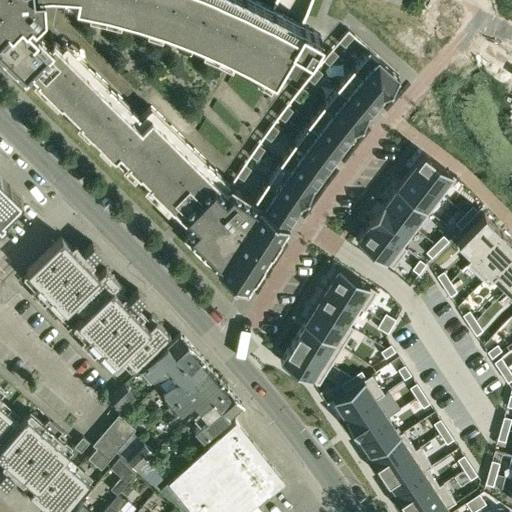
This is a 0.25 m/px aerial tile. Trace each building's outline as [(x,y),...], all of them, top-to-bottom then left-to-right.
[(245,58),(272,73),(273,74),(287,50),(305,60),(320,34),(300,22),(285,13),(273,7),(259,0),(0,0),(0,50),(17,67),(45,38),(28,21),(42,6),(42,0),(78,0),(104,5),(133,13),(162,22),(176,28),(190,33),(218,45),(245,58)] [(344,45),(354,34),(347,28),(338,39),(344,45)] [(112,154),(114,155),(117,151),(182,215),(183,216),(189,223),(224,187),(218,181),(151,115),(140,125),(61,47),(52,39),(50,42),(45,38),(17,67),(21,71),(23,73),(27,70),(79,121),(91,132),(101,142),(112,154)] [(230,181),(224,187),(189,223),(182,230),(216,264),(215,265),(245,284),(287,219),(298,201),(313,180),(324,164),(325,164),(340,143),(352,127),(368,108),(381,92),(398,73),(368,46),(351,65),(336,83),(321,101),(307,120),(293,139),(279,158),(266,177),(253,196),(230,181)] [(322,58),(329,64),(338,53),(331,47),(322,58)] [(322,71),(315,66),(307,76),(314,82),(322,71)] [(292,95),(299,101),(307,90),(300,84),(292,95)] [(277,114),(284,120),(293,109),(285,103),(277,114)] [(278,128),(271,123),(263,134),(270,139),(278,128)] [(249,154),(257,159),(264,147),(257,142),(249,154)] [(423,150),(409,169),(441,193),(455,175),(451,172),(423,150)] [(236,174),(243,179),(251,167),(243,162),(236,174)] [(409,169),(396,186),(428,210),(441,193),(409,169)] [(0,175),(0,219),(22,197),(0,175)] [(383,201),(382,202),(415,227),(428,210),(396,186),(384,202),(383,201)] [(382,202),(369,219),(406,248),(407,247),(403,244),(415,227),(382,202)] [(463,212),(469,218),(478,209),(472,204),(463,212)] [(463,212),(455,221),(461,226),(469,218),(463,212)] [(484,212),(457,239),(473,255),(466,262),(467,263),(501,228),(484,212)] [(369,221),(356,238),(385,260),(392,266),(406,248),(369,219),(368,220),(369,221)] [(511,239),(501,228),(467,263),(483,279),(511,249),(511,239)] [(434,242),(440,247),(448,239),(442,233),(434,242)] [(61,235),(26,269),(39,282),(30,291),(43,304),(52,296),(65,309),(73,302),(83,314),(76,321),(89,334),(80,342),(93,356),(102,348),(115,361),(122,354),(135,367),(170,333),(151,314),(144,321),(117,293),(124,286),(106,267),(99,274),(61,235)] [(92,241),(83,250),(91,258),(100,249),(92,241)] [(434,242),(426,250),(431,256),(440,247),(434,242)] [(511,249),(483,279),(484,279),(491,273),(506,288),(511,281),(511,249)] [(419,258),(412,267),(418,272),(425,262),(419,258)] [(338,265),(326,284),(365,308),(377,289),(338,265)] [(443,270),(436,274),(443,284),(450,280),(443,270)] [(450,280),(443,284),(450,294),(456,290),(450,280)] [(326,284),(315,302),(353,326),(354,326),(350,323),(360,306),(364,309),(365,308),(326,284)] [(137,287),(128,296),(136,304),(145,295),(137,287)] [(315,302),(303,320),(342,345),(353,326),(315,302)] [(469,308),(462,313),(469,323),(475,319),(469,308)] [(385,311),(381,318),(391,324),(395,317),(385,311)] [(381,318),(377,325),(387,331),(391,324),(381,318)] [(475,319),(469,323),(475,333),(482,329),(475,319)] [(303,320),(292,339),(330,363),(342,345),(303,320)] [(195,348),(180,331),(141,367),(149,377),(165,363),(172,370),(195,348)] [(292,339),(279,358),(318,382),(330,363),(292,339)] [(390,343),(380,349),(385,356),(395,349),(390,343)] [(497,344),(487,350),(491,357),(501,350),(497,344)] [(176,398),(211,366),(195,348),(172,370),(160,380),(165,386),(161,390),(171,402),(176,398)] [(501,357),(494,361),(501,371),(507,367),(501,357)] [(404,363),(397,367),(404,377),(411,373),(404,363)] [(193,414),(226,384),(211,366),(176,398),(171,402),(180,412),(187,407),(193,414)] [(511,373),(507,367),(501,371),(507,381),(511,378),(511,373)] [(363,368),(353,374),(358,381),(363,377),(368,374),(363,368)] [(348,387),(333,397),(345,415),(344,416),(344,417),(383,391),(371,372),(368,374),(363,377),(358,381),(348,387)] [(353,374),(343,381),(348,387),(358,381),(353,374)] [(416,381),(409,385),(416,395),(422,391),(416,381)] [(137,397),(124,383),(110,397),(123,410),(137,397)] [(226,384),(193,414),(201,423),(194,428),(203,438),(243,402),(226,384)] [(62,511),(89,481),(71,465),(62,458),(69,450),(54,438),(62,429),(55,422),(48,416),(40,425),(26,413),(19,421),(0,404),(0,391),(1,391),(0,390),(0,456),(1,456),(30,481),(23,489),(50,511),(62,511)] [(383,391),(344,417),(356,435),(387,414),(376,397),(384,392),(383,391)] [(422,391),(416,395),(422,406),(429,401),(422,391)] [(110,422),(127,437),(135,427),(118,412),(110,422)] [(387,414),(356,435),(357,436),(358,435),(369,452),(403,430),(403,429),(399,431),(387,414)] [(503,415),(500,427),(508,429),(511,417),(503,415)] [(149,423),(143,416),(134,424),(140,431),(149,423)] [(440,417),(433,421),(439,432),(446,427),(440,417)] [(250,511),(246,507),(267,490),(267,491),(269,489),(282,478),(235,419),(184,465),(160,486),(186,511),(250,511)] [(118,447),(127,437),(110,422),(101,433),(118,447)] [(446,427),(439,432),(446,442),(453,437),(446,427)] [(500,427),(497,438),(505,440),(508,429),(500,427)] [(403,430),(369,452),(381,470),(419,445),(419,444),(415,447),(403,430)] [(109,458),(118,447),(101,433),(92,443),(96,446),(109,458)] [(82,434),(74,444),(81,450),(89,440),(82,434)] [(137,466),(139,465),(155,450),(144,438),(126,455),(137,466)] [(419,445),(381,470),(393,488),(431,463),(419,445)] [(101,467),(109,458),(96,446),(88,456),(101,467)] [(157,452),(143,466),(157,480),(170,466),(157,452)] [(118,453),(109,464),(121,474),(110,487),(117,493),(137,470),(118,453)] [(463,453),(457,457),(463,467),(470,463),(463,453)] [(491,459),(488,470),(496,473),(499,461),(491,459)] [(431,463),(393,488),(405,506),(443,481),(442,480),(438,483),(427,467),(432,464),(431,463)] [(470,463),(463,467),(470,478),(477,473),(470,463)] [(4,467),(0,471),(0,479),(5,484),(13,474),(4,467)] [(488,470),(485,482),(492,484),(496,473),(488,470)] [(443,481),(405,506),(408,511),(436,511),(447,505),(455,500),(443,481)] [(479,492),(472,496),(479,506),(485,502),(479,492)] [(113,511),(124,500),(117,494),(101,511),(113,511)] [(472,496),(465,501),(472,511),(479,506),(472,496)] [(95,511),(92,509),(81,500),(70,511),(95,511)]
